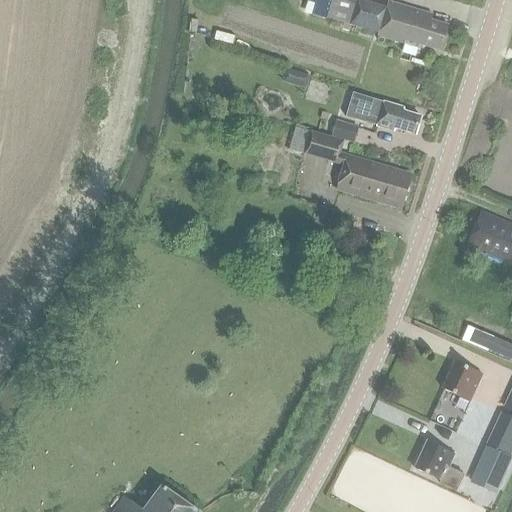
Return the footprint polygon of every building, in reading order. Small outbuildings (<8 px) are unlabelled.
[(330,8),(331,0),(305,0),(305,1),(330,8)] [(354,0),(331,0),(330,8),(327,17),(380,33),(379,36),(420,48),(421,44),(441,49),(448,27),(430,22),(432,16),(389,3),(387,10),(354,0)] [(294,86),(305,89),(309,76),(298,73),(294,86)] [(384,102),(352,93),(346,117),(394,132),(395,128),(417,135),(422,119),(404,113),(405,111),(384,104),(384,102)] [(341,123),(336,122),(333,133),(331,139),(354,145),(358,132),(359,128),(341,123)] [(288,150),(304,155),(311,133),(295,128),(288,150)] [(343,143),(311,133),(304,155),(344,168),(337,190),(377,202),(378,199),(401,206),(410,178),(339,156),(343,143)] [(511,225),(481,212),(466,247),(511,266),(511,225)] [(480,376),(455,364),(442,389),(467,402),(480,376)] [(511,369),(502,365),(494,382),(511,389),(511,369)] [(511,458),(511,455),(511,431),(498,425),(496,424),(486,446),(511,458)] [(440,482),(439,484),(455,492),(463,476),(447,468),(454,455),(427,443),(414,470),(440,482)] [(511,459),(497,452),(486,447),(469,483),(495,495),(511,459)] [(198,511),(164,487),(147,511),(125,495),(112,511),(198,511)]
